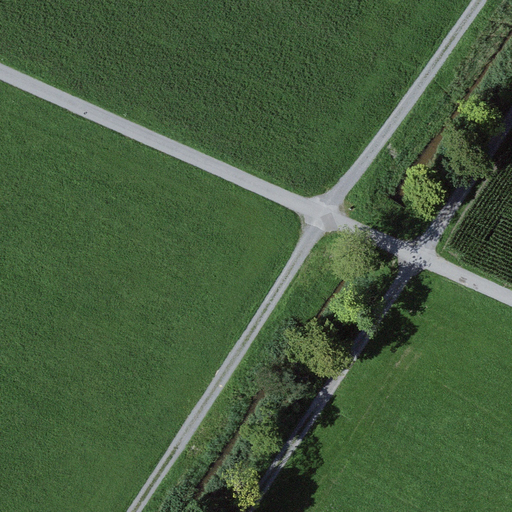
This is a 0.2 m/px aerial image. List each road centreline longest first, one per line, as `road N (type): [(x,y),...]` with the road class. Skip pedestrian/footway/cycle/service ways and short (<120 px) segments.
road 1 (track): [(480,0),(130,511)]
road 2 (track): [(511,299),(0,69)]
road 3 (track): [(511,119),(246,511)]
